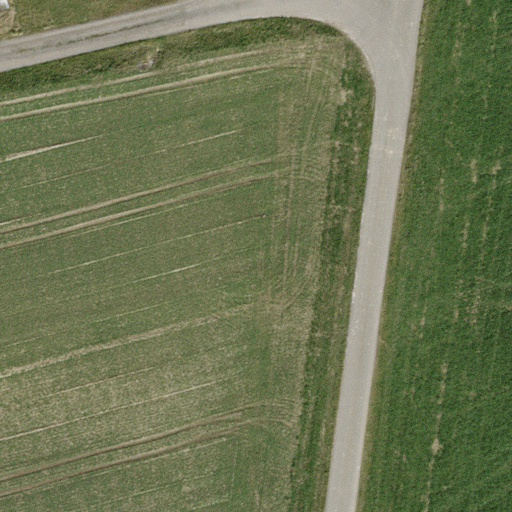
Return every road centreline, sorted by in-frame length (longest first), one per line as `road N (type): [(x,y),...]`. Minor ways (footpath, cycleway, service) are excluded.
road 1 (track): [(417,0),(345,511)]
road 2 (track): [(260,0),(0,46)]
